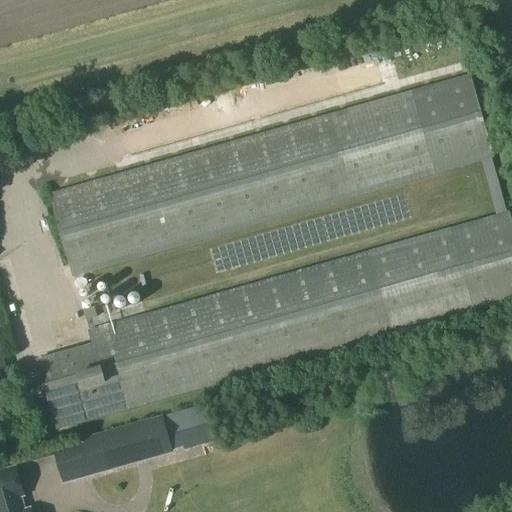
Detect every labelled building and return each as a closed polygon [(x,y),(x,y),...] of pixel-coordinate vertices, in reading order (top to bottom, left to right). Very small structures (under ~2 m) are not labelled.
[(466,78),(45,197),(68,277),(488,158),(466,78)] [(87,347),(32,362),(51,430),(511,299),(511,242),(504,216),(84,335),(87,347)] [(0,308),(14,306),(5,250),(0,250),(0,308)] [(19,309),(5,311),(8,331),(22,329),(19,309)] [(156,420),(73,443),(82,476),(166,453),(156,420)] [(211,425),(180,433),(183,443),(214,435),(211,425)] [(9,471),(0,473),(0,511),(16,511),(13,499),(17,498),(9,471)]
